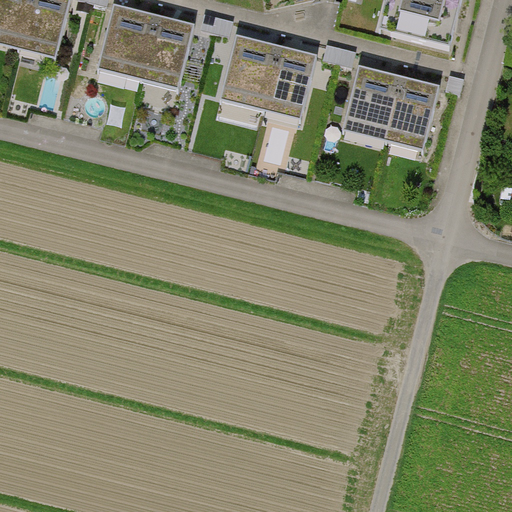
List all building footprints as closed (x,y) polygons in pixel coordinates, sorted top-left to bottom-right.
[(0,0),(0,45),(59,59),(72,0),(0,0)] [(391,0),(382,37),(452,55),(464,8),(466,0),(391,0)] [(145,17),(114,9),(98,71),(179,92),(195,29),(171,23),(145,17)] [(265,50),(236,42),(221,104),(300,124),(315,62),(295,57),(265,50)] [(354,67),(357,55),(334,50),(331,62),(354,67)] [(388,78),(360,71),(344,135),(425,155),(441,91),(414,85),(388,78)]
